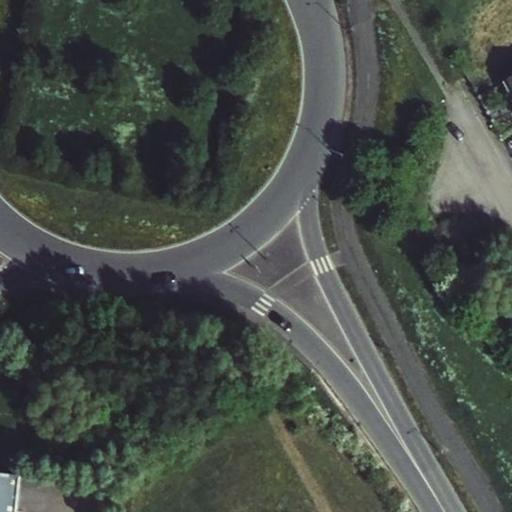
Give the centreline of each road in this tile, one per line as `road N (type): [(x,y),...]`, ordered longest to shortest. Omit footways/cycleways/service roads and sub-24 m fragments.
road 1 (tertiary): [(449,511),(313,239),(308,197),(318,132)]
road 2 (tertiary): [(169,269),(237,292),(296,336),(371,418),(440,511)]
road 3 (trunk): [(169,269),(216,253),(258,226),(298,178),(318,132)]
